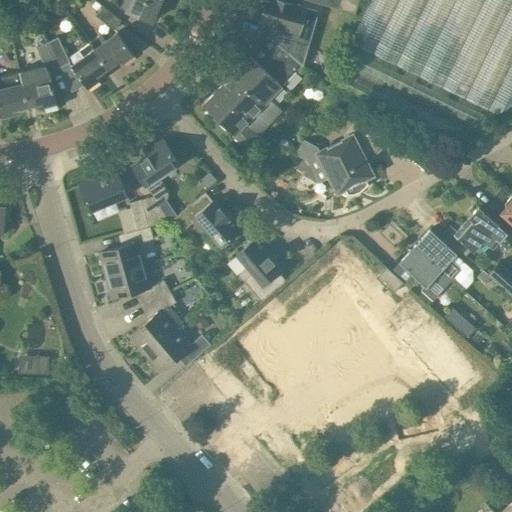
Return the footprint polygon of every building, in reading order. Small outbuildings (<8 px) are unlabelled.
[(123,0),(120,7),(126,10),(152,21),(161,0),(123,0)] [(301,64),(302,64),(318,11),(280,0),(266,0),(260,22),(272,26),(269,35),(288,51),(301,64)] [(310,0),(338,8),(340,0),(310,0)] [(511,0),(368,0),(369,1),(349,42),(353,44),(330,89),(438,142),(511,104),(511,0)] [(103,6),(96,15),(113,29),(120,20),(103,6)] [(101,34),(90,42),(108,67),(120,58),(122,61),(134,53),(118,31),(105,40),(101,34)] [(281,109),(269,98),(301,64),(288,51),(269,35),(204,105),(247,146),(281,109)] [(58,37),(47,42),(59,66),(70,60),(58,37)] [(46,66),(20,73),(23,83),(28,105),(43,102),(44,106),(57,102),(51,76),(48,71),(59,66),(47,42),(36,47),(46,66)] [(96,76),(108,67),(90,42),(79,49),(83,56),(71,64),(87,86),(98,79),(96,76)] [(28,105),(23,83),(20,73),(0,77),(0,108),(2,116),(15,113),(14,109),(28,105)] [(318,90),(322,94),(327,89),(323,85),(318,90)] [(367,163),(388,138),(359,114),(338,140),(325,147),(303,137),(296,152),(306,157),(318,180),(328,175),(337,191),(345,187),(348,192),(352,192),(359,190),(364,186),(367,183),(364,177),(372,173),(367,163)] [(148,148),(151,152),(132,164),(151,192),(154,195),(158,202),(165,197),(168,189),(159,175),(179,162),(163,138),(148,148)] [(207,188),(217,180),(209,171),(199,180),(207,188)] [(95,177),(79,184),(90,210),(127,194),(118,172),(97,181),(95,177)] [(176,216),(172,219),(179,233),(185,227),(194,220),(201,233),(208,229),(222,245),(243,227),(232,213),(228,216),(214,199),(210,203),(202,193),(176,216)] [(154,195),(143,198),(150,225),(170,220),(158,202),(154,195)] [(511,195),(510,196),(505,202),(506,205),(499,213),(511,223),(511,195)] [(137,229),(150,225),(143,198),(130,202),(134,216),(126,218),(122,225),(124,232),(125,232),(137,229)] [(479,205),(454,232),(473,250),(481,242),(484,245),(488,242),(496,250),(511,234),(479,205)] [(0,293),(2,270),(0,269),(0,233),(6,234),(8,207),(0,206),(0,293)] [(150,225),(137,229),(125,232),(128,244),(100,252),(106,274),(144,263),(138,242),(154,238),(150,225)] [(430,227),(415,244),(444,270),(464,289),(473,280),(472,269),(454,253),(456,251),(430,227)] [(259,235),(237,253),(252,271),(243,279),(261,301),(281,284),(273,274),(281,268),(267,251),(270,248),(259,235)] [(403,281),(409,287),(418,278),(426,285),(421,290),(432,299),(450,280),(462,291),(464,289),(444,270),(415,244),(400,261),(393,256),(385,265),(386,266),(403,281)] [(511,272),(499,260),(488,272),(511,294),(511,272)] [(140,289),(147,302),(170,290),(164,279),(151,286),(144,263),(106,274),(112,297),(140,289)] [(402,283),(403,281),(386,266),(376,277),(401,299),(409,289),(402,283)] [(282,316),(260,335),(321,404),(267,452),(287,474),(283,478),(292,489),(296,485),(316,507),(368,461),(377,471),(420,433),(436,451),(463,427),(437,398),(463,375),(443,353),(447,349),(439,340),(434,344),(414,321),(375,356),(349,326),(371,306),(336,267),(292,307),(288,303),(278,312),(282,316)] [(170,290),(147,302),(154,315),(130,335),(146,353),(176,327),(183,321),(169,305),(177,301),(170,290)] [(452,305),(443,315),(466,336),(475,326),(452,305)] [(191,343),(176,327),(146,353),(161,371),(183,351),(191,361),(211,344),(202,333),(191,343)] [(49,375),(49,357),(38,357),(38,374),(49,375)] [(511,511),(511,498),(497,511),(493,507),(487,511),(511,511)]
